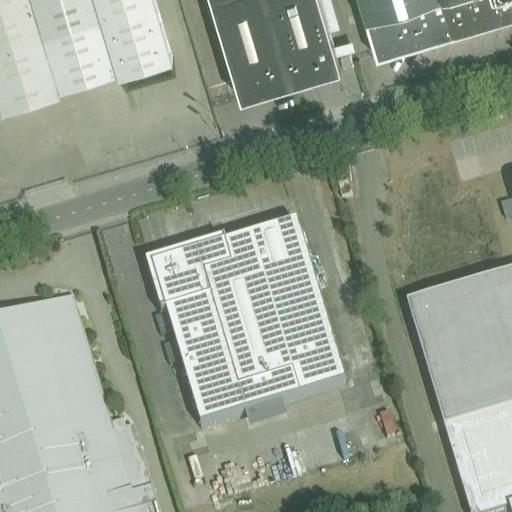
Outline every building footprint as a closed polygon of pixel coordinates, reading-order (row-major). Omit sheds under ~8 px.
[(0,0),(0,102),(2,109),(60,91),(58,87),(118,69),(119,73),(172,57),(155,0),(0,0)] [(341,66),(320,0),(212,0),(241,96),(341,66)] [(511,14),(511,0),(360,0),(377,54),(401,47),(511,14)] [(349,183),(338,186),(342,199),(352,196),(349,183)] [(224,242),(164,260),(166,264),(152,268),(153,273),(149,274),(162,317),(166,315),(201,430),(346,386),(298,225),(226,247),(224,242)] [(511,511),(511,274),(407,306),(468,511),(511,511)] [(0,316),(0,511),(158,511),(133,428),(114,434),(74,299),(68,301),(67,297),(0,316)]
